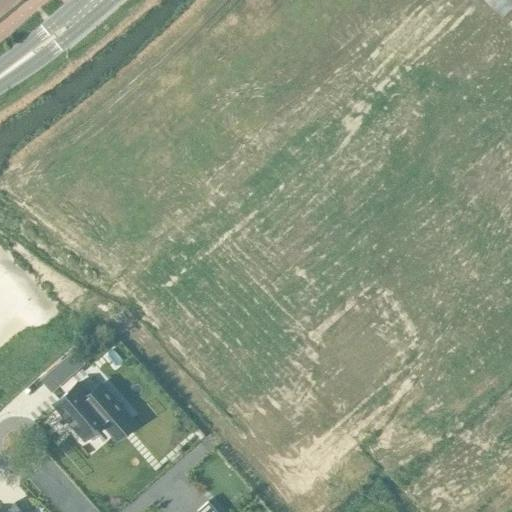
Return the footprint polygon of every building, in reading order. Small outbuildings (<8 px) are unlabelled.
[(254,0),(250,0),(185,62),(234,113),(301,50),(318,67),(340,45),(344,50),(396,0),(293,0),(273,20),(254,0)] [(502,0),(471,0),(459,11),(473,28),(504,2),(502,0)] [(511,11),(504,2),(473,28),(488,44),(511,23),(511,11)] [(511,23),(488,44),(502,61),(511,51),(511,23)] [(440,30),(434,35),(442,44),(448,39),(440,30)] [(511,51),(502,61),(511,72),(511,51)] [(459,53),(453,58),(461,67),(467,62),(459,53)] [(467,62),(461,67),(469,76),(475,71),(467,62)] [(488,85),(481,91),(489,100),(496,95),(488,85)] [(496,95),(489,100),(497,109),(503,104),(496,95)] [(488,108),(479,116),(484,122),(494,114),(488,108)] [(355,117),(326,144),(343,162),(372,134),(355,117)] [(380,126),(372,134),(385,149),(394,141),(380,126)] [(464,129),(455,137),(460,143),(469,135),(464,129)] [(511,135),(507,130),(490,145),(511,170),(511,135)] [(455,137),(446,145),(451,151),(460,143),(455,137)] [(326,144),(297,172),(314,189),(343,162),(326,144)] [(511,170),(490,145),(474,159),(500,189),(511,178),(511,170)] [(428,152),(419,160),(424,166),(433,158),(428,152)] [(474,159),(457,173),(483,203),(500,189),(474,159)] [(457,173),(440,188),(466,218),(483,203),(457,173)] [(314,189),(305,197),(319,212),(327,204),(314,189)] [(368,227),(337,254),(353,272),(383,246),(368,227)] [(494,228),(464,254),(479,272),(509,245),(494,228)] [(511,248),(509,245),(479,272),(493,288),(511,271),(511,248)] [(383,246),(353,272),(369,290),(399,264),(383,246)] [(414,251),(399,264),(407,273),(422,260),(414,251)] [(446,270),(440,275),(447,284),(453,279),(446,270)] [(511,271),(493,288),(507,304),(511,300),(511,271)] [(435,279),(420,292),(428,301),(443,288),(435,279)] [(467,295),(461,300),(469,309),(475,304),(467,295)] [(15,313),(0,326),(0,328),(2,331),(27,357),(45,340),(55,350),(66,339),(32,303),(18,316),(15,313)] [(475,304),(469,309),(476,318),(482,313),(475,304)] [(422,315),(404,331),(430,361),(448,345),(422,315)] [(495,327),(489,333),(497,342),(503,336),(495,327)] [(0,381),(15,368),(24,378),(37,367),(27,357),(2,331),(0,332),(0,381)] [(448,345),(430,361),(456,391),(474,375),(448,345)] [(72,350),(40,378),(51,390),(82,362),(72,350)] [(511,356),(509,352),(502,358),(510,367),(511,365),(511,356)] [(502,358),(487,371),(495,380),(510,367),(502,358)] [(61,402),(56,407),(84,438),(102,422),(108,429),(126,414),(100,383),(88,394),(77,382),(58,399),(61,402)] [(217,511),(207,501),(194,511),(217,511)] [(22,511),(14,502),(2,511),(22,511)]
